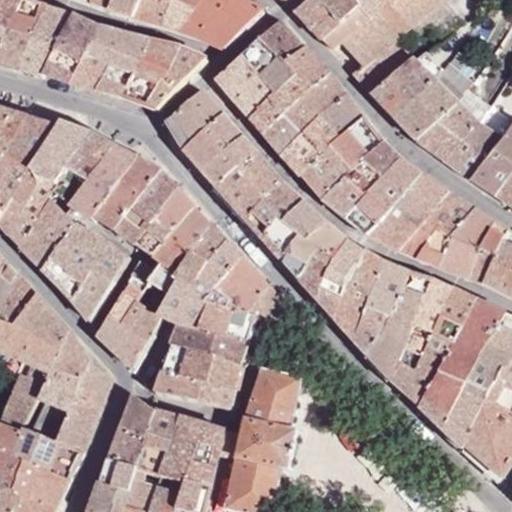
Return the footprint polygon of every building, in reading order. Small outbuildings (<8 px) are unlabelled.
[(25,0),(23,0),(0,0),(0,30),(9,33),(25,0)] [(49,8),(25,0),(9,33),(35,37),(49,8)] [(95,0),(95,3),(113,12),(117,0),(95,0)] [(117,0),(113,12),(137,18),(142,0),(117,0)] [(167,29),(179,2),(175,0),(142,0),(137,18),(167,29)] [(180,34),(208,0),(179,0),(179,2),(167,29),(180,34)] [(224,53),(265,14),(240,0),(208,0),(180,34),(198,39),(224,53)] [(320,0),(314,0),(298,13),(323,39),(342,22),(320,0)] [(320,0),(342,22),(364,2),(375,15),(391,0),(320,0)] [(366,64),(399,36),(414,23),(424,33),(430,28),(441,43),(469,23),(447,0),(391,0),(375,15),(345,43),(366,64)] [(335,52),(345,43),(375,15),(364,2),(342,22),(323,39),(335,52)] [(35,37),(21,71),(44,84),(46,79),(76,17),(49,8),(35,37)] [(106,31),(76,17),(46,79),(73,85),(92,55),(106,31)] [(291,68),(308,50),(286,24),(266,42),(291,68)] [(0,55),(9,33),(0,30),(0,55)] [(106,31),(92,55),(116,65),(130,39),(106,31)] [(0,66),(21,71),(35,37),(9,33),(0,55),(0,66)] [(358,71),(369,84),(409,48),(399,36),(366,64),(358,71)] [(125,98),(153,43),(130,39),(116,65),(101,94),(125,98)] [(266,42),(247,58),(284,97),(303,81),(291,68),(266,42)] [(125,98),(160,112),(210,63),(184,51),(153,43),(125,98)] [(401,118),(439,79),(447,66),(430,50),(422,58),(409,48),(369,84),(401,118)] [(316,95),(335,79),(308,50),(291,68),(303,81),(316,95)] [(73,85),(101,94),(116,65),(92,55),(73,85)] [(284,97),(247,58),(221,82),(235,99),(253,120),(284,97)] [(326,119),(352,96),(335,79),(316,95),(309,101),(326,119)] [(421,139),(458,97),(439,79),(401,118),(421,139)] [(316,95),(303,81),(284,97),(253,120),(260,127),(268,134),(309,101),(316,95)] [(212,130),(225,118),(214,104),(205,93),(171,123),(178,138),(201,119),(212,130)] [(346,140),(369,119),(352,96),(326,119),(346,140)] [(449,158),(477,118),(458,97),(421,139),(449,158)] [(286,154),(326,119),(309,101),(268,134),(277,144),(286,154)] [(0,155),(6,160),(32,119),(1,110),(0,112),(0,155)] [(221,190),(260,157),(225,118),(212,130),(188,153),(221,190)] [(474,179),(503,134),(477,118),(449,158),(474,179)] [(34,174),(61,126),(32,119),(6,160),(34,174)] [(188,153),(212,130),(201,119),(178,138),(188,153)] [(346,140),(326,119),(286,154),(291,159),(307,176),(335,150),(346,140)] [(369,163),(388,143),(369,119),(346,140),(335,150),(357,173),(369,163)] [(499,194),(511,174),(511,119),(503,134),(474,179),(499,194)] [(64,187),(96,136),(63,122),(61,126),(34,174),(29,183),(41,191),(49,178),(64,187)] [(74,208),(122,149),(96,136),(64,187),(59,196),(74,208)] [(387,179),(405,159),(388,143),(369,163),(387,179)] [(102,220),(143,163),(122,149),(74,208),(69,215),(78,226),(88,237),(94,230),(102,220)] [(357,173),(335,150),(307,176),(326,201),(357,173)] [(250,224),(284,185),(260,157),(221,190),(250,224)] [(372,235),(425,174),(405,159),(387,179),(351,223),(372,235)] [(34,174),(6,160),(0,169),(0,220),(4,225),(29,183),(34,174)] [(124,233),(169,176),(143,163),(102,220),(124,233)] [(387,179),(369,163),(357,173),(326,201),(351,223),(387,179)] [(432,217),(452,190),(425,174),(372,235),(405,250),(432,217)] [(511,202),(511,174),(499,194),(511,202)] [(144,246),(185,195),(169,176),(124,233),(144,246)] [(49,178),(41,191),(15,238),(27,250),(39,226),(53,235),(69,215),(56,200),(59,196),(64,187),(49,178)] [(41,191),(29,183),(4,225),(15,238),(41,191)] [(267,242),(307,204),(284,185),(250,224),(267,242)] [(459,243),(479,210),(452,190),(432,217),(446,226),(439,233),(459,243)] [(158,259),(199,210),(185,195),(144,246),(158,259)] [(314,253),(330,224),(307,204),(267,242),(284,262),(302,242),(314,253)] [(164,265),(177,273),(216,229),(199,210),(158,259),(164,265)] [(473,279),(498,220),(479,210),(459,243),(443,268),(473,279)] [(39,226),(27,250),(46,272),(78,226),(69,215),(53,235),(39,226)] [(439,233),(446,226),(432,217),(405,250),(418,258),(439,233)] [(473,279),(487,280),(508,243),(511,231),(498,220),(473,279)] [(332,270),(348,238),(330,224),(314,253),(302,242),(284,262),(304,281),(324,261),(332,270)] [(88,237),(78,226),(46,272),(77,306),(98,271),(119,286),(135,259),(94,230),(88,237)] [(196,285),(230,246),(216,229),(177,273),(196,285)] [(418,258),(443,268),(459,243),(439,233),(418,258)] [(337,320),(366,251),(348,238),(332,270),(324,261),(304,281),(337,320)] [(511,294),(511,245),(508,243),(487,280),(511,294)] [(167,317),(185,325),(200,335),(212,315),(224,295),(245,259),(230,246),(196,285),(177,273),(164,265),(161,273),(151,292),(156,299),(146,315),(163,325),(167,317)] [(337,320),(360,344),(373,308),(388,262),(366,251),(337,320)] [(257,316),(273,291),(245,259),(224,295),(257,316)] [(373,308),(400,316),(414,274),(388,262),(373,308)] [(161,273),(143,263),(134,284),(151,292),(161,273)] [(0,342),(5,332),(6,329),(25,284),(8,266),(0,284),(0,342)] [(98,271),(77,306),(94,326),(119,286),(98,271)] [(400,316),(422,322),(436,282),(414,274),(400,316)] [(433,332),(454,291),(436,282),(422,322),(418,334),(414,348),(425,354),(433,332)] [(41,297),(25,284),(6,329),(25,338),(41,297)] [(138,373),(163,325),(146,315),(142,312),(151,292),(134,284),(102,337),(138,373)] [(274,330),(293,308),(273,291),(257,316),(264,322),(274,330)] [(433,332),(456,345),(479,303),(454,291),(433,332)] [(258,331),(264,322),(257,316),(224,295),(212,315),(252,343),(258,331)] [(41,403),(74,335),(41,297),(25,338),(6,329),(5,332),(0,342),(0,370),(20,380),(24,371),(29,373),(33,367),(38,369),(34,383),(24,380),(4,427),(24,434),(41,403)] [(472,381),(508,318),(479,303),(456,345),(449,360),(424,407),(445,429),(472,381)] [(397,325),(400,316),(373,308),(360,344),(372,357),(386,333),(393,336),(397,325)] [(244,369),(252,343),(212,315),(200,335),(185,325),(176,345),(244,369)] [(397,325),(418,334),(422,322),(400,316),(397,325)] [(492,394),(493,391),(505,369),(510,373),(511,369),(511,319),(508,318),(472,381),(492,394)] [(414,348),(418,334),(397,325),(393,336),(386,333),(372,357),(398,386),(414,348)] [(449,360),(456,345),(433,332),(425,354),(423,360),(449,360)] [(66,427),(93,364),(74,335),(41,403),(46,406),(32,437),(55,446),(66,427)] [(240,396),(244,369),(176,345),(166,371),(210,386),(240,396)] [(423,360),(425,354),(414,348),(407,364),(418,369),(423,360)] [(449,360),(423,360),(418,369),(407,364),(398,386),(424,407),(449,360)] [(66,427),(93,438),(115,380),(93,364),(66,427)] [(511,373),(510,373),(505,369),(493,391),(492,394),(511,408),(511,373)] [(204,404),(210,386),(166,371),(160,394),(204,404)] [(294,472),(302,433),(295,431),(305,381),(265,372),(248,430),(246,440),(242,457),(231,511),(233,511),(277,511),(286,470),(294,472)] [(467,453),(468,448),(492,394),(472,381),(445,429),(467,453)] [(236,411),(240,396),(210,386),(204,404),(236,411)] [(511,473),(511,408),(492,394),(468,448),(506,482),(511,473)] [(124,430),(152,439),(159,413),(136,395),(124,430)] [(166,477),(185,420),(159,413),(152,439),(143,470),(157,474),(166,477)] [(179,482),(191,485),(192,481),(207,426),(185,420),(166,477),(179,482)] [(227,434),(227,432),(207,426),(192,481),(219,489),(224,452),(227,434)] [(18,491),(60,508),(72,484),(14,460),(24,434),(4,427),(0,435),(0,492),(15,498),(18,491)] [(55,446),(84,457),(93,438),(66,427),(55,446)] [(111,460),(143,470),(152,439),(124,430),(111,460)] [(14,460),(72,484),(84,457),(55,446),(32,437),(24,434),(14,460)] [(246,440),(227,434),(224,452),(242,457),(246,440)] [(103,485),(135,495),(139,483),(143,470),(111,460),(103,485)] [(155,511),(166,477),(157,474),(153,488),(139,483),(135,495),(129,511),(155,511)] [(155,511),(181,511),(187,497),(174,494),(179,482),(166,477),(155,511)] [(211,511),(219,489),(192,481),(191,485),(187,497),(181,511),(211,511)] [(92,511),(129,511),(135,495),(103,485),(92,511)] [(0,511),(58,511),(60,508),(18,491),(15,498),(0,492),(0,511)]
